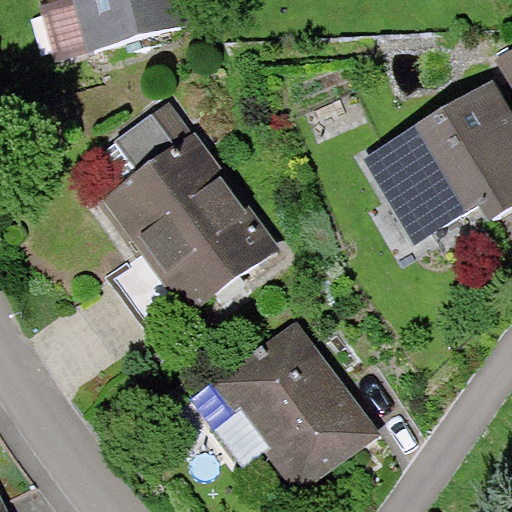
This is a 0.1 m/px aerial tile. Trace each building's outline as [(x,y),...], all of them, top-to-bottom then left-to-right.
[(87,50),(73,0),(63,0),(40,6),(55,59),(87,50)] [(192,25),(184,0),(73,0),(87,50),(88,54),(192,25)] [(511,50),(496,61),(511,87),(511,50)] [(511,113),(492,80),(362,158),(414,245),(481,205),(491,221),(511,208),(511,113)] [(192,134),(169,102),(114,140),(139,173),(192,134)] [(139,173),(97,204),(137,258),(142,253),(188,315),(281,246),(195,131),(192,134),(139,173)] [(380,435),(298,320),(255,350),(260,357),(217,388),(236,413),(241,408),(241,409),(270,448),(266,450),(297,494),(380,435)] [(266,450),(270,448),(241,409),(236,413),(213,429),(242,468),(266,450)] [(8,511),(0,495),(0,511),(8,511)]
